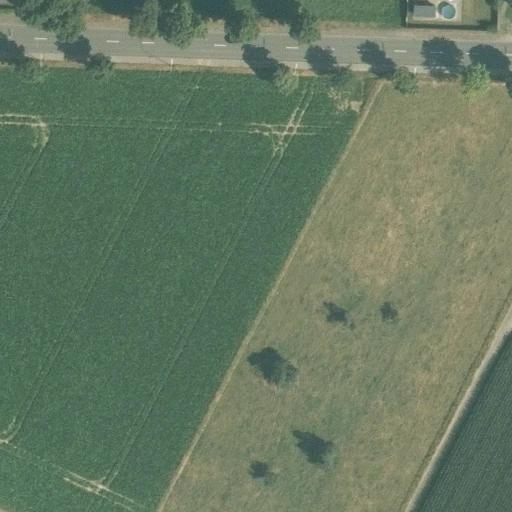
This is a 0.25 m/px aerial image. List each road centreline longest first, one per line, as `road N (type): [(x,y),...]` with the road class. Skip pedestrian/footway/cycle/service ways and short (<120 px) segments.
road 1 (secondary): [(511,55),(0,38)]
road 2 (track): [(412,511),(511,318)]
